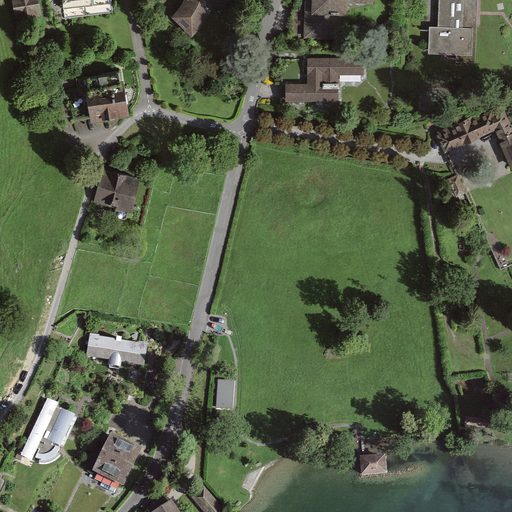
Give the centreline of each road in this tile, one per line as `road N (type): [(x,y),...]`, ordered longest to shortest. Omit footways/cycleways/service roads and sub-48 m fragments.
road 1 (residential): [(242,134),(146,110),(106,143),(40,352),(0,422)]
road 2 (residential): [(242,134),(168,435),(157,467),(124,511)]
road 3 (residential): [(275,0),(242,134)]
